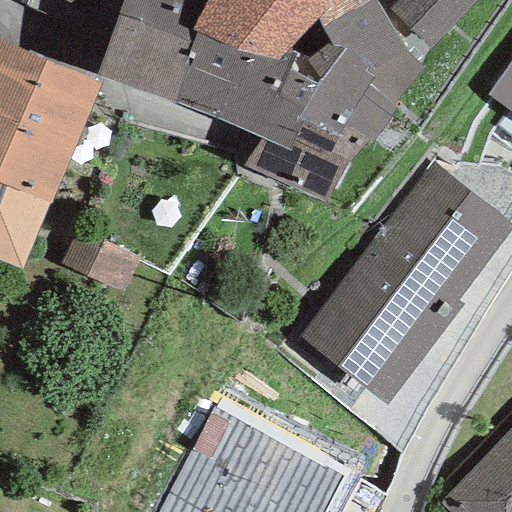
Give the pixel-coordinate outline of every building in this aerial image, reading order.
[(122,0),(96,74),(172,104),(194,32),(191,30),(207,0),(122,0)] [(322,0),(207,0),(191,30),(194,32),(242,48),(276,60),(287,49),(318,18),(328,7),(322,0)] [(374,0),(371,0),(321,27),(324,32),(328,41),(307,59),(321,82),(295,118),(302,121),(359,150),(367,139),(371,142),(423,68),(392,33),(376,1),(374,0)] [(322,0),(328,7),(318,18),(321,27),(371,0),(322,0)] [(398,0),(389,10),(430,48),(475,0),(398,0)] [(242,48),(194,32),(172,104),(213,117),(242,48)] [(0,106),(76,138),(100,83),(0,41),(0,106)] [(253,135),(294,53),(291,52),(287,49),(276,60),(242,48),(213,117),(229,123),(253,135)] [(307,59),(294,53),(253,135),(261,139),(243,166),(325,201),(359,150),(302,121),(295,118),(321,82),(307,59)] [(511,56),(486,95),(511,113),(511,56)] [(60,177),(76,138),(0,106),(0,185),(48,206),(60,177)] [(298,337),(385,406),(463,304),(457,300),(511,227),(511,226),(431,163),(374,237),(298,337)] [(0,261),(21,270),(48,206),(0,185),(0,261)] [(108,198),(96,227),(132,242),(144,213),(108,198)] [(58,263),(122,293),(139,258),(75,227),(58,263)] [(337,511),(357,474),(217,399),(158,511),(337,511)] [(511,511),(511,426),(438,504),(446,511),(511,511)]
